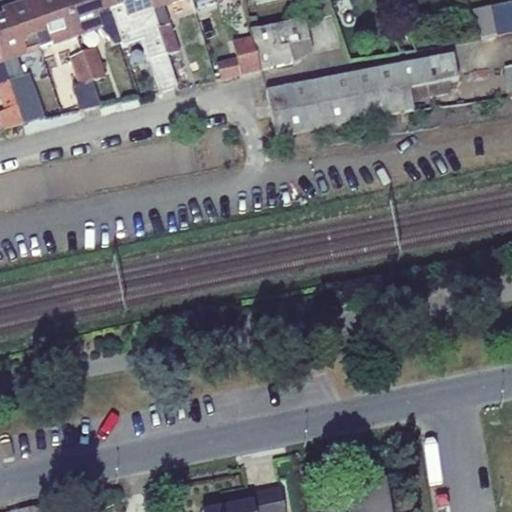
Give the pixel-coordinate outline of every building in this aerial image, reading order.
[(37,1),(24,6),(38,50),(51,46),(52,49),(77,41),(63,0),(56,0),(39,6),(37,1)] [(63,0),(77,41),(101,32),(114,48),(120,46),(104,0),(63,0)] [(104,0),(120,46),(120,48),(141,42),(159,95),(179,88),(173,69),(169,59),(148,0),(104,0)] [(148,0),(169,59),(180,54),(171,26),(169,27),(168,23),(176,20),(174,15),(193,9),(192,5),(190,0),(148,0)] [(327,0),(308,0),(317,23),(334,17),(327,0)] [(12,16),(0,19),(0,59),(23,125),(46,119),(30,73),(22,76),(17,61),(28,57),(27,55),(38,50),(24,6),(10,10),(12,16)] [(491,9),(471,13),(481,40),(511,33),(511,19),(494,24),(491,9)] [(252,32),(254,39),(263,73),(293,64),(293,63),(313,53),(305,21),(252,32)] [(263,73),(254,39),(233,43),(237,60),(216,64),(221,83),(263,73)] [(96,50),(81,55),(91,85),(106,80),(96,50)] [(91,85),(81,55),(69,60),(78,86),(71,88),(79,113),(99,110),(91,85)] [(409,90),(458,81),(453,56),(267,92),(276,138),(413,112),(409,90)] [(0,98),(5,113),(0,113),(0,124),(2,131),(23,125),(0,59),(0,98)] [(173,69),(179,88),(191,85),(186,65),(173,69)] [(390,511),(386,483),(345,490),(348,511),(390,511)] [(230,508),(212,511),(283,511),(279,490),(244,497),(246,505),(230,508)] [(230,508),(246,505),(244,497),(229,500),(230,508)]
